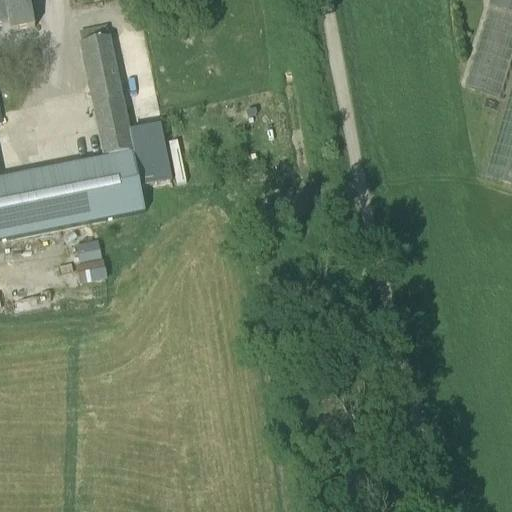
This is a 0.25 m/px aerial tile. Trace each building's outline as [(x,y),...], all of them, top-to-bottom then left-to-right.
[(29,0),(0,0),(0,29),(9,27),(10,34),(35,29),(29,0)] [(511,0),(492,0),(464,90),(501,101),(511,63),(511,85),(484,178),(511,186),(511,0)] [(80,36),(82,46),(110,40),(107,30),(80,36)] [(134,155),(110,40),(82,46),(106,161),(134,155)] [(0,221),(94,203),(142,194),(134,155),(106,161),(0,180),(0,221)] [(94,203),(0,221),(0,242),(98,224),(94,203)] [(80,247),(83,263),(105,258),(101,242),(80,247)] [(82,277),(109,272),(107,260),(80,265),(82,277)] [(83,286),(111,284),(111,275),(83,277),(83,286)]
